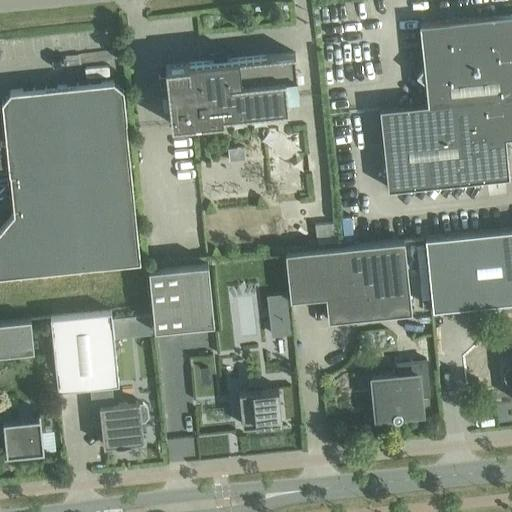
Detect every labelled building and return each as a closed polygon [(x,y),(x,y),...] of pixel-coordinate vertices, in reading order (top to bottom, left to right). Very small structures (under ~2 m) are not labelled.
[(380,106),(388,187),(509,174),(505,134),(511,133),(511,12),(420,22),(424,63),(416,73),(426,80),(428,101),(380,106)] [(299,95),(295,51),(227,58),(227,53),(231,51),(231,50),(227,52),(222,53),(217,54),(213,53),(208,52),(208,54),(213,55),(214,60),(165,65),(168,88),(162,88),(163,101),(169,100),(171,123),(224,118),(224,112),(288,106),(287,96),(299,95)] [(0,162),(8,162),(9,171),(10,171),(14,210),(0,227),(0,273),(140,259),(126,119),(123,87),(113,78),(10,89),(2,99),(6,140),(1,141),(0,141),(0,162)] [(511,226),(425,236),(432,308),(511,299),(511,226)] [(404,238),(285,250),(290,297),(325,294),(409,286),(404,238)] [(154,327),(214,321),(208,260),(148,266),(154,327)] [(411,309),(409,286),(325,294),(328,318),(411,309)] [(285,292),(266,294),(269,332),(289,330),(285,292)] [(111,308),(50,315),(58,387),(89,384),(112,382),(118,381),(111,308)] [(31,317),(0,320),(0,352),(34,349),(31,317)] [(511,362),(509,363),(506,366),(504,370),(503,374),(505,378),(507,382),(511,384),(511,383),(511,362)] [(382,415),(392,414),(393,416),(396,418),(399,417),(401,415),(402,413),(422,410),(418,371),(372,375),(374,395),(380,401),(382,415)] [(143,439),(141,420),(145,419),(148,414),(147,404),(143,401),(139,401),(139,399),(114,402),(112,382),(89,384),(93,416),(101,415),(104,443),(116,442),(116,443),(131,442),(131,441),(143,439)] [(259,427),(282,425),(278,385),(262,387),(261,383),(247,385),(247,388),(239,389),(242,423),(258,422),(259,427)] [(39,416),(3,420),(6,452),(4,453),(4,454),(44,450),(40,410),(38,410),(39,416)]
